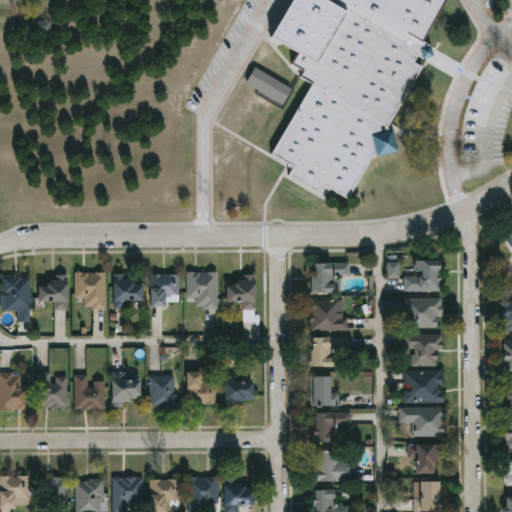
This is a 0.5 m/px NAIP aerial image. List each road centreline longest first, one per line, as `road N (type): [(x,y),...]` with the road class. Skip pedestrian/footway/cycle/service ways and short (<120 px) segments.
road 1 (residential): [(511,184),(463,211),(381,234),(38,234),(0,245)]
road 2 (residential): [(463,211),(474,511)]
road 3 (residential): [(282,441),(0,447)]
road 4 (residential): [(279,235),(282,511)]
